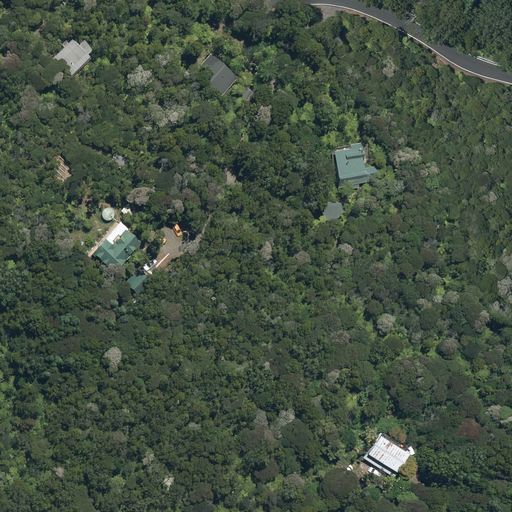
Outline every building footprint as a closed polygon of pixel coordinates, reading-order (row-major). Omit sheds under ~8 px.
[(67,43),(49,60),(67,78),(84,61),(81,58),(87,52),(79,44),(73,49),(67,43)] [(219,97),(232,80),(203,59),(190,76),(219,97)] [(341,188),(372,182),(369,169),(359,171),(355,150),(327,156),(332,185),(340,183),(341,188)] [(124,163),(110,157),(105,166),(120,173),(124,163)] [(318,203),(324,221),(345,221),(337,199),(318,203)] [(104,280),(133,249),(118,235),(102,251),(96,245),(83,260),(104,280)] [(133,298),(145,284),(133,273),(120,288),(133,298)] [(359,454),(387,471),(398,455),(370,437),(359,454)]
